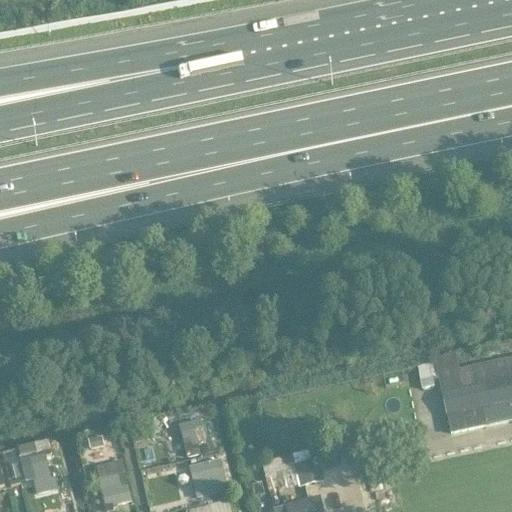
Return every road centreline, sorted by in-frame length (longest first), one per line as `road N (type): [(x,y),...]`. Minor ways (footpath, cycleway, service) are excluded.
road 1 (motorway): [(0,235),(511,122)]
road 2 (motorway): [(0,183),(511,82)]
road 3 (motorway): [(511,21),(208,84)]
road 4 (motorway): [(208,84),(0,127)]
road 5 (motorway): [(208,84),(0,98)]
